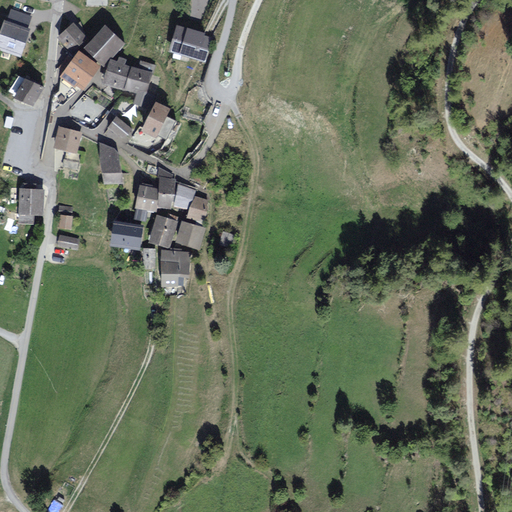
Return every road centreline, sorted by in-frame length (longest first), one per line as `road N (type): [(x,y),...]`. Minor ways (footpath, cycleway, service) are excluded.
road 1 (tertiary): [(44,171),(48,220),(3,471),(24,511)]
road 2 (track): [(224,98),(251,146),(230,294),(232,422)]
road 3 (track): [(511,243),(472,314),(465,355),(478,511)]
road 4 (residential): [(44,171),(52,122),(65,121),(180,174),(213,135),(224,98)]
road 5 (track): [(64,511),(149,359),(155,294)]
road 6 (track): [(480,0),(449,43),(444,108),(452,140),(511,202)]
road 7 (tertiary): [(58,0),(40,120)]
